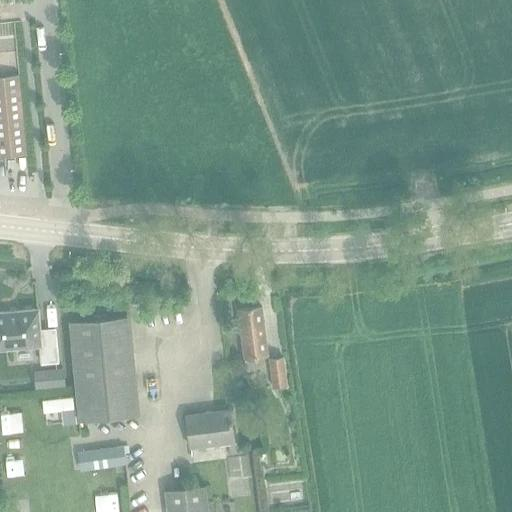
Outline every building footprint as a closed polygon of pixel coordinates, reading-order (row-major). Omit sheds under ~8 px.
[(0,76),(0,156),(27,154),(19,74),(0,76)] [(244,357),(269,354),(264,305),(239,308),(244,357)] [(41,362),(58,361),(55,328),(40,330),(38,308),(0,311),(0,349),(40,345),(41,362)] [(69,320),(79,419),(141,413),(131,313),(69,320)] [(283,357),(269,358),(272,386),(286,385),(283,357)] [(190,446),(234,441),(231,409),(187,414),(190,446)] [(208,511),(205,483),(165,488),(167,511),(208,511)]
